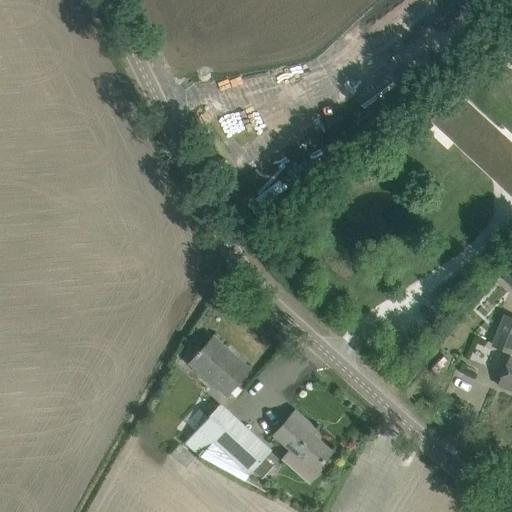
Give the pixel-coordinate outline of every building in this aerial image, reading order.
[(495,130),(458,97),(436,120),(437,121),(442,117),(461,135),(457,139),(511,191),(511,154),(491,135),(495,130)] [(511,315),(506,313),(493,343),(511,350),(511,352),(511,353),(511,315)] [(225,395),(249,369),(212,336),(199,351),(198,350),(195,353),(196,355),(189,363),(225,395)] [(511,354),(507,366),(499,384),(511,389),(511,353),(511,354)] [(196,431),(183,445),(199,459),(243,479),(251,472),(264,457),(271,450),(219,404),(207,418),(199,410),(187,423),(196,431)] [(295,410),(273,435),(289,451),(281,461),(308,485),(323,467),(319,464),(331,451),(312,433),(316,428),(295,410)] [(264,457),(251,472),(261,480),(273,466),(264,457)]
